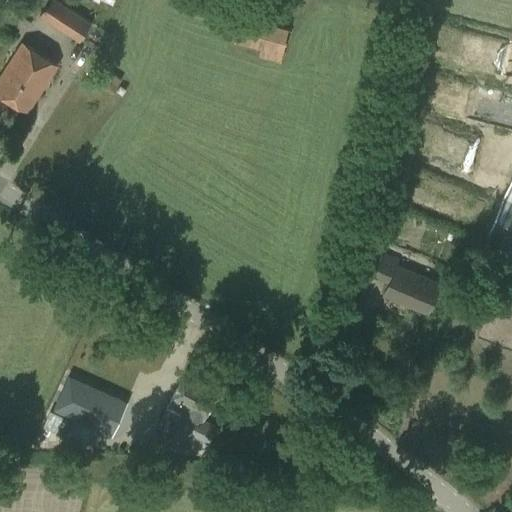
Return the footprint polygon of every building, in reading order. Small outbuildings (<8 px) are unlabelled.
[(92,23),(57,0),(49,0),(38,16),(79,42),(92,23)] [(239,16),(233,42),(259,49),(258,56),(280,62),(289,29),(239,16)] [(59,65),(21,39),(10,55),(11,56),(0,73),(0,94),(27,111),(29,109),(30,110),(59,65)] [(122,78),(100,64),(90,79),(111,94),(122,78)] [(119,86),(115,92),(121,97),(125,90),(119,86)] [(511,172),(483,240),(511,252),(511,172)] [(400,259),(384,252),(374,277),(388,283),(383,294),(429,313),(442,281),(398,263),(400,259)] [(218,391),(185,373),(166,408),(178,414),(165,437),(190,450),(198,435),(206,437),(210,428),(201,423),(218,391)] [(126,402),(69,375),(53,408),(110,435),(126,402)]
